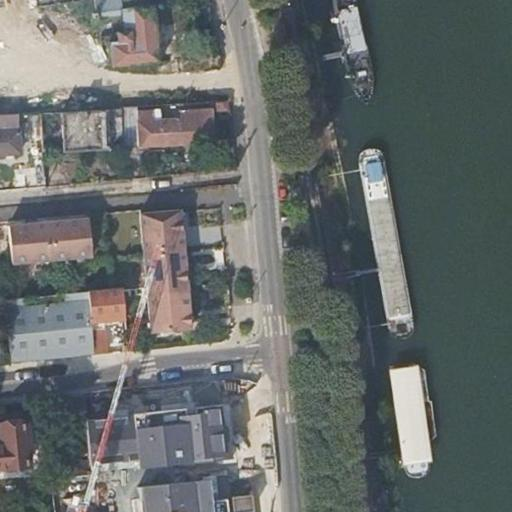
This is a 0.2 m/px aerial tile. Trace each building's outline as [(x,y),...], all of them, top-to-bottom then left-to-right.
[(148,3),(147,0),(94,0),(96,16),(121,14),(123,28),(116,29),(117,40),(109,41),(111,58),(112,66),(159,60),(153,3),(148,3)] [(91,2),(70,3),(71,39),(92,38),(91,2)] [(0,29),(0,75),(49,70),(43,24),(0,29)] [(42,150),(124,145),(122,122),(121,110),(121,106),(40,111),(42,150)] [(122,122),(124,145),(212,139),(210,109),(181,110),(181,119),(159,120),(159,108),(121,110),(122,122)] [(0,153),(23,152),(20,112),(0,113),(0,153)] [(179,211),(139,214),(143,253),(183,250),(179,211)] [(48,222),(51,259),(91,256),(88,219),(48,222)] [(48,222),(8,225),(12,263),(51,259),(48,222)] [(183,250),(143,253),(147,296),(187,292),(183,250)] [(92,348),(92,351),(92,355),(104,354),(100,318),(124,316),(121,288),(86,292),(92,348)] [(10,358),(92,351),(92,348),(86,292),(55,294),(5,299),(10,358)] [(187,292),(147,296),(151,334),(191,330),(187,292)] [(90,473),(239,457),(232,389),(190,393),(194,440),(108,449),(104,395),(83,397),(85,418),(89,460),(90,473)] [(85,418),(83,397),(56,400),(59,420),(85,418)] [(0,465),(29,464),(26,422),(1,424),(2,436),(0,436),(0,465)] [(53,511),(185,511),(184,490),(242,483),(239,457),(90,473),(70,475),(70,478),(51,480),(53,511)] [(70,475),(90,473),(89,460),(68,462),(70,475)] [(232,511),(254,511),(253,494),(231,496),(232,511)]
